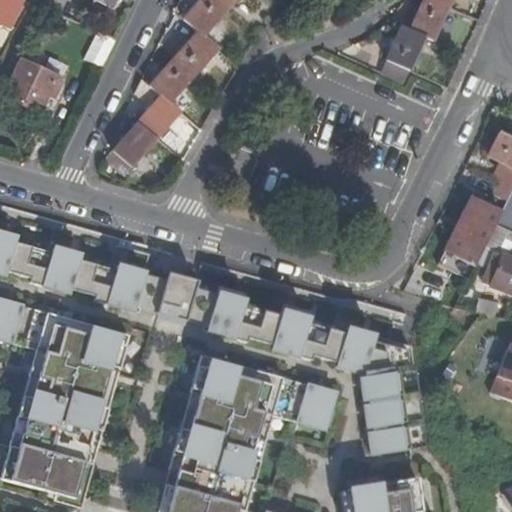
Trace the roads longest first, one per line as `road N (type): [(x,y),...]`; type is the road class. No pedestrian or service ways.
road 1 (residential): [(170,227),(347,274),(368,272),(489,41)]
road 2 (residential): [(170,227),(250,77),(265,62),(355,30),(391,0)]
road 3 (residential): [(52,198),(145,0)]
road 4 (residential): [(52,198),(170,227)]
